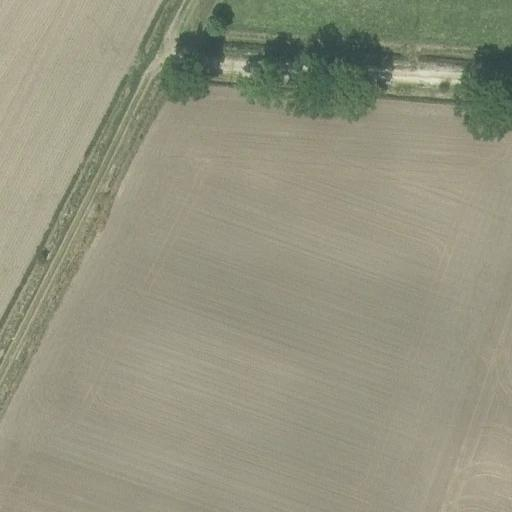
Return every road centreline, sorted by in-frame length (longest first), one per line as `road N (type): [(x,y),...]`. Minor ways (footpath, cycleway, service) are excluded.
road 1 (track): [(165,55),(0,384)]
road 2 (track): [(511,82),(165,55)]
